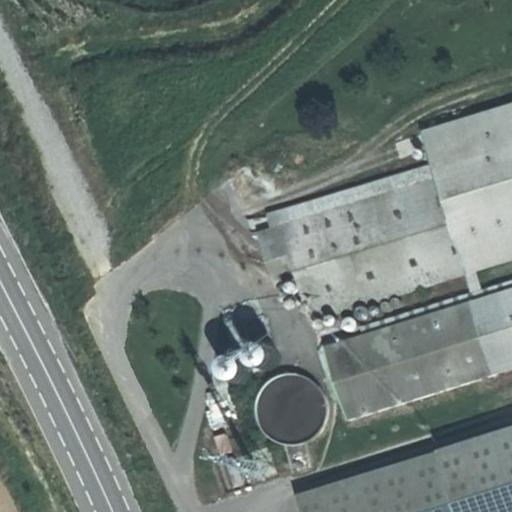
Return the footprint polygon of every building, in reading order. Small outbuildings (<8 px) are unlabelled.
[(438,179),(466,273),(511,259),(511,106),(424,133),(438,179)] [(312,320),(466,273),(438,179),(263,231),(279,285),(299,279),(312,320)] [(511,287),(473,300),(495,372),(511,366),(511,287)] [(324,345),(346,417),(495,372),(473,300),(324,345)] [(269,344),(265,343),(263,343),(257,345),(254,349),(252,352),(252,357),(253,361),(257,365),(261,367),(266,368),(271,366),(273,364),(276,360),(277,355),(276,351),(274,348),(272,345),(269,344)] [(315,376),(301,373),(288,375),(277,382),(270,392),(266,405),(268,420),(275,432),(287,440),(300,443),(313,441),(323,435),(332,423),(336,409),(334,396),(326,383),(315,376)] [(308,511),(466,511),(446,450),(303,495),(308,511)] [(224,462),(231,484),(243,481),(236,458),(224,462)]
